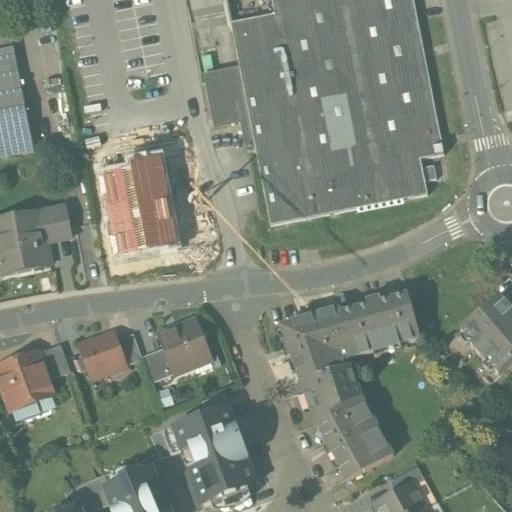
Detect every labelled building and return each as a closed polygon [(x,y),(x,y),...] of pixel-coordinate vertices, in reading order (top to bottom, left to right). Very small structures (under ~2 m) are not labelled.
[(271,0),(275,17),(230,25),(270,227),(427,196),(420,161),(444,156),(412,0),(271,0)] [(13,49),(0,51),(0,160),(34,153),(13,49)] [(40,215),(45,239),(68,235),(64,210),(40,215)] [(40,215),(0,222),(0,277),(5,277),(3,270),(32,265),(33,270),(50,266),(45,239),(40,215)] [(368,308),(341,316),(340,312),(339,312),(353,360),(420,341),(408,297),(380,305),(379,301),(367,304),(368,308)] [(511,365),(511,313),(500,299),(460,333),(472,346),(470,348),(486,366),(487,364),(498,377),(511,365)] [(339,312),(281,329),(288,348),(286,349),(290,359),(292,359),(301,385),(349,370),(346,362),(353,360),(339,312)] [(194,323),(177,330),(177,332),(170,335),(169,333),(159,337),(165,351),(175,377),(195,369),(192,362),(207,355),(194,323)] [(114,337),(80,349),(91,381),(126,369),(116,343),(114,337)] [(116,343),(126,369),(143,363),(142,360),(133,337),(116,343)] [(40,356),(49,383),(71,376),(61,348),(40,356)] [(165,351),(142,360),(143,363),(152,387),(175,377),(165,351)] [(39,355),(0,368),(0,387),(10,414),(12,413),(10,410),(35,401),(36,404),(55,398),(49,383),(40,356),(39,355)] [(301,385),(299,386),(302,395),(304,395),(314,425),(361,400),(358,391),(355,390),(349,370),(301,385)] [(361,400),(314,425),(347,484),(393,458),(361,400)] [(175,430),(174,431),(182,454),(188,471),(185,472),(184,476),(196,511),(200,511),(203,511),(201,506),(210,503),(213,508),(249,495),(247,490),(257,486),(229,411),(175,430)] [(174,431),(175,430),(175,428),(150,437),(160,461),(160,462),(182,454),(174,431)] [(152,472),(161,493),(173,489),(160,462),(160,461),(147,466),(150,473),(152,472)] [(390,485),(396,496),(413,486),(414,488),(424,482),(418,471),(390,485)] [(152,472),(150,473),(139,478),(138,475),(123,481),(123,484),(106,491),(112,506),(115,511),(114,511),(168,511),(161,493),(152,472)] [(64,494),(71,511),(97,511),(112,506),(106,491),(101,478),(64,494)] [(396,496),(375,507),(377,511),(424,511),(426,511),(414,488),(413,486),(396,496)]
